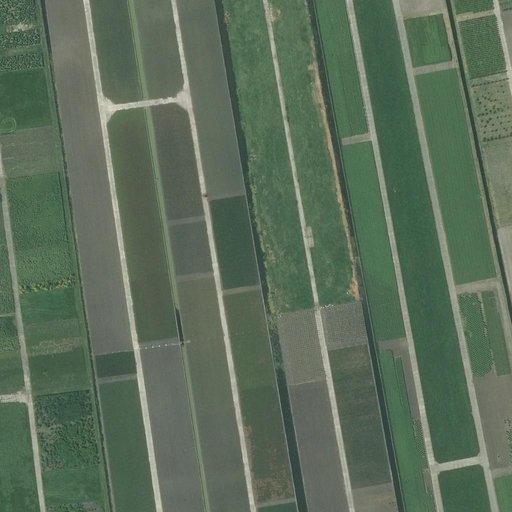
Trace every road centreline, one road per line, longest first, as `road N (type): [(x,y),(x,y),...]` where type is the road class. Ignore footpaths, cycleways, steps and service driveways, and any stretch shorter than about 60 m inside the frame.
road 1 (track): [(494,511),(394,0)]
road 2 (track): [(348,0),(440,511)]
road 3 (track): [(352,511),(263,0)]
road 4 (track): [(173,0),(251,511)]
road 5 (track): [(159,511),(85,0)]
road 6 (track): [(42,511),(0,169)]
